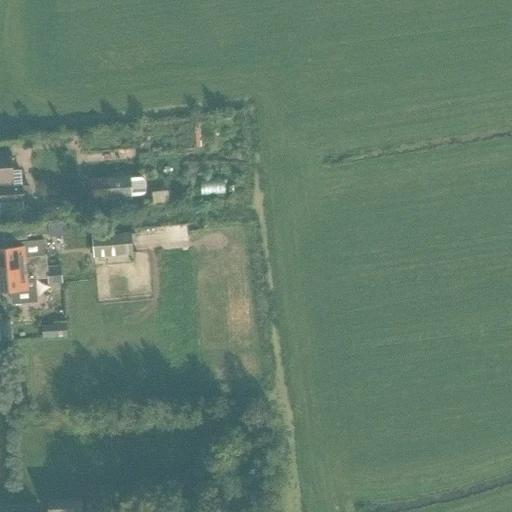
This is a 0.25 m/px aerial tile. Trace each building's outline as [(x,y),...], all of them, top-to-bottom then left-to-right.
[(0,183),(12,183),(11,171),(10,153),(0,153),(0,183)] [(137,177),(130,178),(130,176),(123,177),(85,179),(85,181),(87,207),(132,203),(132,198),(139,198),(143,197),(146,194),(146,186),(145,180),(141,177),(137,177)] [(0,188),(0,202),(22,201),(21,187),(0,188)] [(93,257),(133,254),(132,232),(92,235),(93,257)] [(0,248),(0,270),(10,270),(10,269),(47,266),(46,255),(45,255),(44,240),(21,242),(22,247),(0,248)] [(10,270),(0,270),(0,292),(11,292),(12,304),(37,302),(35,279),(48,278),(47,267),(47,266),(10,269),(10,270)] [(62,282),(60,266),(59,266),(47,267),(48,278),(48,283),(62,282)] [(12,319),(0,320),(0,332),(1,341),(13,341),(12,319)] [(53,337),(66,336),(65,324),(52,325),(53,337)] [(80,511),(80,499),(48,499),(48,511),(80,511)]
